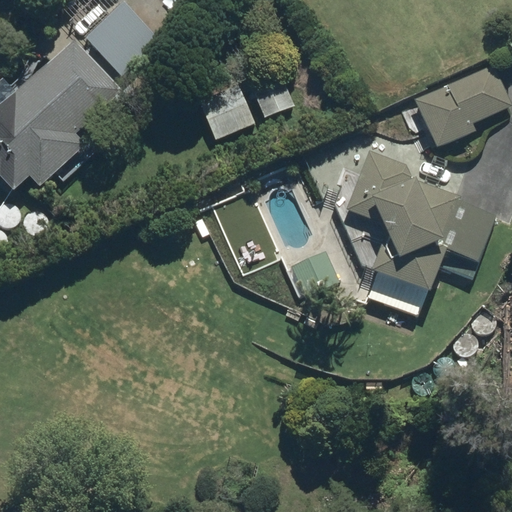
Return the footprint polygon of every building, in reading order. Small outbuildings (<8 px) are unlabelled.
[(126,8),(87,44),(122,81),(160,45),(126,8)] [(0,112),(0,181),(15,197),(31,182),(42,193),(88,149),(77,138),(123,93),(74,43),(1,114),(0,112)] [(511,108),(494,68),(416,103),(439,153),(477,136),(474,128),(511,110),(511,108)] [(282,76),(248,91),(263,125),(297,110),(282,76)] [(197,102),(216,146),(258,127),(239,83),(197,102)] [(370,156),(347,215),(383,229),(388,239),(373,277),(375,278),(367,300),(417,319),(426,297),(431,299),(443,270),(473,282),(497,219),(463,206),(464,203),(413,182),(408,170),(370,156)] [(326,256),(292,271),(306,302),(340,287),(326,256)]
